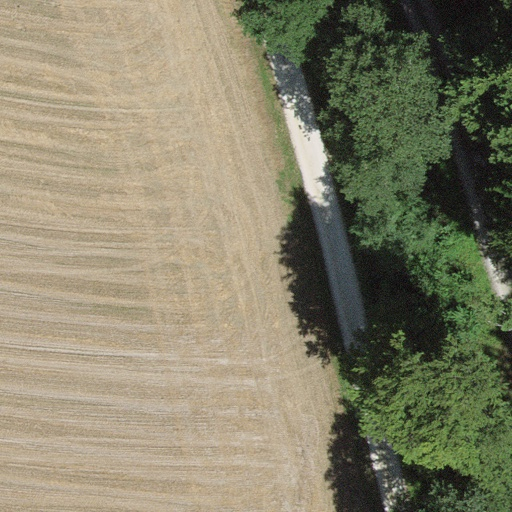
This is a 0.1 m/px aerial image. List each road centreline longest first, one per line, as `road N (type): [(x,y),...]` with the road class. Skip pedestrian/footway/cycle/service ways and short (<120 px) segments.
road 1 (track): [(397,511),(263,0)]
road 2 (unclassified): [(406,0),(511,314)]
